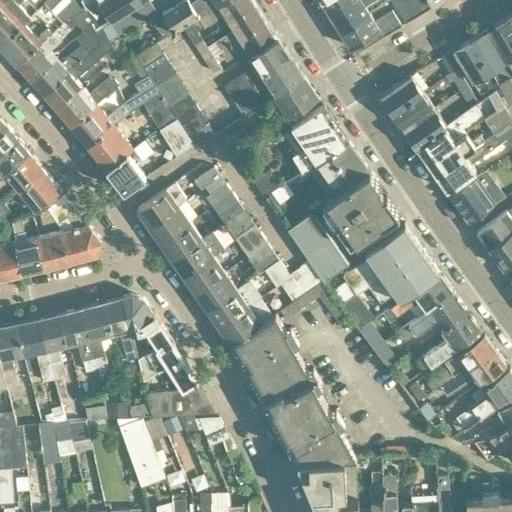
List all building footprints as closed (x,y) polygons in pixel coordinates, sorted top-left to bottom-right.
[(33,9),(0,41),(0,42),(1,44),(15,60),(51,28),(81,1),(80,0),(31,0),(37,5),(33,9)] [(0,0),(0,41),(33,9),(37,5),(31,0),(0,0)] [(139,0),(80,0),(81,1),(90,23),(93,30),(96,28),(93,21),(97,17),(87,5),(95,0),(97,0),(109,20),(140,1),(139,0)] [(149,0),(142,0),(140,1),(109,20),(119,35),(157,12),(149,0)] [(161,25),(156,28),(162,38),(182,25),(220,0),(194,0),(190,3),(188,0),(183,0),(162,14),(164,17),(159,21),(161,25)] [(220,0),(182,25),(191,39),(199,34),(196,30),(204,25),(223,13),(227,19),(255,0),(220,0)] [(233,28),(214,40),(220,50),(239,37),(238,35),(267,17),(264,12),(258,2),(256,0),(255,0),(227,19),(233,28)] [(321,0),(331,15),(354,0),(321,0)] [(354,0),(331,15),(340,29),(370,12),(366,5),(373,0),(354,0)] [(405,22),(418,14),(410,0),(391,0),(393,2),(405,22)] [(427,0),(410,0),(418,14),(431,6),(427,0)] [(81,1),(51,28),(15,60),(29,75),(31,78),(57,55),(56,55),(54,52),(48,46),(70,26),(76,20),(84,29),(90,23),(81,1)] [(358,50),(402,24),(393,9),(375,20),(370,12),(340,29),(351,46),(354,44),(358,50)] [(239,37),(220,50),(226,60),(248,46),(252,52),(255,57),(282,40),(279,35),(267,17),(238,35),(239,37)] [(511,29),(505,17),(493,24),(495,26),(490,29),(488,27),(487,28),(489,30),(488,30),(506,60),(511,70),(511,29)] [(57,55),(31,78),(44,91),(98,41),(93,30),(90,23),(84,29),(74,38),(79,43),(61,60),(57,55)] [(93,30),(98,41),(105,35),(99,26),(96,28),(93,30)] [(469,39),(489,71),(506,60),(488,30),(484,33),(482,31),(469,39)] [(105,35),(98,41),(44,91),(56,106),(81,83),(80,82),(76,78),(111,46),(105,35)] [(454,48),(453,48),(473,80),(489,71),(469,39),(459,45),(460,47),(456,50),(454,48)] [(203,40),(195,45),(203,58),(211,53),(206,45),(203,40)] [(255,57),(258,62),(268,77),(295,60),(285,45),(282,40),(255,57)] [(162,51),(156,41),(136,55),(142,64),(162,51)] [(162,51),(142,64),(148,74),(169,61),(162,51)] [(448,52),(440,56),(451,73),(458,68),(448,52)] [(211,53),(203,58),(212,71),(220,65),(212,55),(211,53)] [(268,77),(277,91),(304,73),(295,60),(268,77)] [(126,61),(117,67),(120,72),(129,66),(126,61)] [(188,92),(169,61),(148,74),(159,91),(168,105),(188,92)] [(142,79),(148,74),(142,64),(135,68),(142,79)] [(455,80),(461,90),(468,85),(458,68),(451,73),(445,76),(450,83),(455,80)] [(247,96),(257,89),(246,70),(225,84),(231,95),(241,88),(247,96)] [(391,109),(423,90),(411,72),(380,94),(381,95),(383,93),(386,98),(384,99),(391,109)] [(304,73),(277,91),(274,93),(289,115),(319,95),(304,73)] [(139,91),(123,101),(128,111),(143,101),(159,91),(148,74),(142,79),(135,83),(139,91)] [(94,101),(95,102),(115,84),(107,75),(89,92),(84,86),(81,83),(56,106),(59,109),(70,123),(94,101)] [(497,85),(499,88),(509,104),(511,102),(511,82),(509,78),(497,85)] [(474,95),(468,85),(461,90),(467,100),(474,95)] [(264,100),(257,89),(247,96),(241,88),(231,95),(243,114),(264,100)] [(488,96),(498,110),(504,105),(505,106),(509,104),(499,88),(488,96)] [(403,126),(435,106),(423,90),(391,109),(400,122),(402,120),(405,125),(403,126)] [(159,91),(143,101),(159,126),(175,116),(174,115),(168,105),(159,91)] [(188,92),(168,105),(174,115),(195,102),(188,92)] [(106,115),(95,102),(94,101),(70,123),(86,142),(112,121),(113,123),(128,111),(123,101),(106,115)] [(201,112),(195,102),(174,115),(175,116),(181,126),(201,112)] [(336,120),(324,103),(292,124),(305,143),(336,120)] [(428,161),(466,133),(463,128),(483,114),(476,104),(447,124),(416,146),(417,146),(428,161)] [(498,110),(484,120),(493,133),(499,128),(511,119),(511,118),(505,106),(504,105),(498,110)] [(416,146),(447,124),(435,106),(403,126),(404,128),(406,126),(409,131),(407,132),(416,146)] [(208,123),(201,112),(181,126),(187,136),(208,123)] [(215,133),(195,146),(197,148),(224,131),(232,144),(257,129),(245,113),(215,133)] [(187,136),(181,126),(175,116),(159,126),(177,156),(193,145),(187,136)] [(14,130),(4,119),(0,121),(0,149),(17,134),(14,130)] [(303,147),(290,155),(301,172),(309,166),(318,160),(349,138),(336,120),(305,143),(306,145),(303,147)] [(86,142),(106,167),(126,150),(132,146),(113,123),(112,121),(86,142)] [(194,145),(195,146),(215,133),(208,123),(187,136),(193,145),(194,145)] [(485,139),(437,174),(447,188),(475,168),(472,164),(507,140),(499,128),(493,133),(485,139)] [(466,133),(428,161),(437,174),(485,139),(481,133),(478,136),(471,140),(466,133)] [(0,174),(30,150),(17,134),(0,149),(0,174)] [(328,198),(328,199),(371,169),(349,138),(318,160),(333,181),(327,186),(333,194),(328,198)] [(132,146),(126,150),(106,167),(124,190),(125,189),(146,176),(137,165),(143,160),(132,146)] [(30,150),(0,174),(0,189),(11,180),(18,188),(44,166),(30,150)] [(214,164),(195,178),(201,188),(221,174),(214,164)] [(36,210),(62,188),(44,166),(18,188),(36,210)] [(281,184),(270,167),(255,177),(266,194),(281,184)] [(475,174),(449,193),(469,221),(496,202),(507,195),(488,168),(476,175),(475,174)] [(371,169),(328,199),(358,240),(394,214),(400,210),(386,191),(385,193),(379,184),(381,183),(371,169)] [(137,207),(150,224),(179,203),(187,197),(175,180),(166,186),(137,207)] [(206,195),(213,205),(233,191),(226,181),(206,195)] [(60,218),(67,227),(62,228),(69,260),(98,252),(102,239),(64,191),(48,203),(49,204),(60,218)] [(239,201),(233,191),(213,205),(220,215),(239,201)] [(0,206),(8,216),(12,212),(5,202),(0,206)] [(179,203),(150,224),(162,240),(191,220),(179,203)] [(49,204),(41,210),(44,222),(60,218),(49,204)] [(489,246),(511,229),(511,205),(507,208),(477,230),(489,246)] [(237,238),(256,225),(244,207),(225,221),(237,238)] [(287,227),(309,260),(310,259),(323,279),(348,261),(312,210),(287,227)] [(20,219),(10,223),(13,233),(23,230),(20,219)] [(191,220),(162,240),(174,256),(202,237),(191,220)] [(401,224),(366,249),(370,254),(375,262),(415,235),(405,221),(401,224)] [(268,242),(256,225),(237,238),(248,255),(268,242)] [(62,228),(38,234),(46,266),(59,263),(69,260),(62,228)] [(511,229),(489,246),(510,276),(511,274),(511,229)] [(212,230),(202,237),(174,256),(176,258),(186,274),(214,254),(224,247),(212,230)] [(46,266),(38,234),(14,240),(20,272),(46,266)] [(370,254),(344,273),(348,279),(358,293),(370,284),(381,301),(395,291),(401,298),(440,270),(434,261),(424,247),(416,237),(415,235),(375,262),(370,254)] [(20,272),(14,240),(0,243),(0,276),(7,275),(20,272)] [(268,242),(248,255),(256,266),(276,252),(274,251),(268,242)] [(186,274),(197,292),(226,271),(214,254),(186,274)] [(279,258),(265,268),(276,284),(280,281),(290,274),(289,273),(279,258)] [(310,259),(309,260),(302,265),(315,284),(323,279),(310,259)] [(315,284),(302,265),(289,273),(290,274),(298,284),(303,292),(315,284)] [(401,298),(382,311),(389,321),(417,301),(423,310),(453,289),(440,270),(401,298)] [(208,308),(237,287),(226,271),(197,292),(208,308)] [(249,279),(237,287),(208,308),(219,324),(249,303),(260,295),(249,279)] [(319,294),(327,305),(337,298),(332,291),(323,279),(315,284),(303,292),(292,300),(280,308),(286,317),(319,294)] [(287,292),(292,300),(303,292),(298,284),(287,292)] [(332,291),(337,298),(346,291),(341,285),(332,291)] [(453,289),(423,310),(398,329),(405,339),(428,323),(432,330),(442,323),(445,326),(468,309),(453,289)] [(342,304),(351,298),(346,291),(337,298),(342,304)] [(123,295),(132,331),(146,328),(159,348),(156,350),(159,354),(175,343),(160,319),(143,297),(132,292),(125,294),(123,295)] [(103,300),(101,301),(109,332),(112,331),(119,329),(127,359),(138,356),(132,331),(123,295),(103,300)] [(249,303),(219,324),(231,342),(261,321),(273,313),(260,295),(249,303)] [(342,304),(337,298),(327,305),(344,326),(352,320),(353,321),(354,320),(351,316),(346,310),(342,304)] [(346,310),(355,304),(351,298),(342,304),(346,310)] [(101,301),(80,306),(96,366),(107,364),(99,334),(109,332),(101,301)] [(351,316),(359,310),(355,304),(346,310),(351,316)] [(80,306),(58,312),(66,343),(77,340),(85,369),(96,366),(80,306)] [(425,369),(482,328),(468,309),(445,326),(442,328),(448,337),(418,358),(425,369)] [(351,316),(354,320),(355,322),(363,316),(359,310),(351,316)] [(254,382),(301,356),(291,338),(296,335),(291,326),(286,329),(276,311),(273,313),(261,321),(231,342),(238,352),(242,350),(245,355),(241,358),(246,368),(254,382)] [(58,312),(39,317),(55,377),(62,401),(69,400),(62,375),(66,374),(58,344),(66,343),(58,312)] [(368,322),(363,316),(355,322),(359,328),(367,322),(368,322)] [(39,317),(15,321),(23,353),(35,350),(43,380),(55,377),(39,317)] [(15,321),(0,324),(0,355),(11,399),(22,397),(12,355),(23,353),(15,321)] [(367,322),(359,328),(367,338),(374,332),(367,322)] [(448,367),(427,382),(433,390),(441,384),(480,355),(482,358),(496,348),(484,331),(444,361),(448,367)] [(381,341),(373,346),(381,356),(389,350),(381,341)] [(166,390),(183,390),(199,380),(175,343),(159,354),(141,365),(144,379),(166,365),(172,373),(160,381),(166,390)] [(480,355),(441,384),(448,394),(474,375),(480,382),(507,362),(496,348),(482,358),(480,355)] [(0,355),(0,422),(17,422),(0,355)] [(309,370),(301,356),(254,382),(263,397),(277,424),(324,398),(317,385),(322,382),(315,368),(314,367),(309,370)] [(478,401),(456,417),(464,428),(469,425),(511,393),(511,368),(510,365),(472,393),(478,401)] [(395,375),(403,385),(410,380),(402,369),(395,375)] [(217,410),(199,380),(183,390),(166,390),(147,391),(150,399),(153,415),(160,414),(179,413),(194,412),(217,410)] [(415,382),(408,387),(418,401),(426,395),(415,382)] [(475,439),(498,433),(511,422),(511,397),(499,407),(504,414),(483,430),(482,429),(476,434),(469,425),(464,428),(452,437),(462,443),(475,439)] [(298,461),(343,457),(357,456),(355,452),(340,426),(345,423),(336,407),(331,410),(324,398),(277,424),(298,461)] [(142,415),(153,415),(150,399),(128,404),(131,415),(142,415)] [(127,401),(110,402),(110,417),(116,416),(128,416),(127,401)] [(88,418),(101,417),(110,417),(106,402),(85,405),(88,418)] [(428,419),(429,418),(435,414),(426,402),(419,407),(428,419)] [(196,416),(194,412),(179,413),(185,426),(188,433),(201,429),(196,416)] [(162,420),(168,432),(168,433),(185,426),(179,413),(162,420)] [(152,438),(168,432),(162,420),(160,414),(144,420),(152,438)] [(128,416),(116,416),(141,485),(167,476),(162,464),(152,438),(144,420),(142,415),(131,415),(128,416)] [(225,437),(218,415),(199,416),(210,444),(220,439),(225,437)] [(231,435),(219,415),(218,415),(225,437),(229,449),(237,446),(231,435)] [(70,419),(74,439),(77,450),(92,447),(87,427),(85,418),(70,419)] [(70,419),(66,419),(54,420),(58,442),(72,440),(74,439),(70,419)] [(43,449),(39,420),(24,421),(27,451),(43,449)] [(54,420),(39,420),(43,449),(45,462),(61,460),(58,442),(54,420)] [(0,466),(11,466),(28,465),(27,451),(24,421),(17,422),(0,422),(0,466)] [(511,422),(498,433),(475,439),(488,456),(511,438),(511,422)] [(359,511),(359,506),(357,456),(343,457),(298,461),(297,461),(298,462),(319,511),(359,511)] [(14,496),(11,466),(0,466),(0,502),(14,502),(14,496)] [(368,505),(359,506),(359,511),(385,511),(383,487),(382,473),(382,468),(370,469),(371,481),(368,481),(369,494),(367,494),(368,505)] [(387,473),(382,473),(383,487),(385,511),(413,511),(413,500),(397,501),(395,473),(391,473),(391,470),(387,471),(387,473)] [(438,492),(439,511),(451,511),(449,474),(437,475),(438,492)] [(468,511),(511,511),(511,494),(500,496),(500,490),(482,491),(483,497),(467,498),(468,511)] [(213,511),(213,509),(212,491),(202,492),(203,511),(213,511)] [(439,511),(438,492),(412,494),(413,500),(413,511),(439,511)] [(188,511),(188,496),(174,497),(174,511),(188,511)] [(174,511),(174,497),(158,502),(158,511),(174,511)] [(260,511),(259,497),(250,498),(250,501),(250,511),(260,511)] [(245,505),(232,505),(232,508),(232,511),(250,511),(250,501),(244,502),(245,505)]
